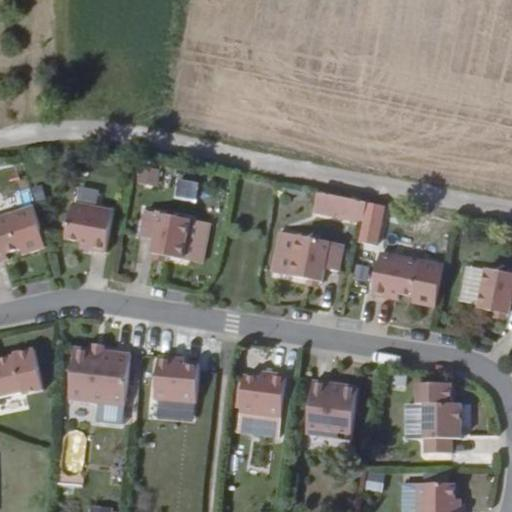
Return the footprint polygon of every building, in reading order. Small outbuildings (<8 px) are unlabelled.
[(139,167),(137,184),(160,186),(162,169),(139,167)] [(368,204),(319,194),(315,214),(364,224),(368,204)] [(382,207),(370,204),(367,220),(379,222),(382,207)] [(109,254),(115,213),(74,206),(69,242),(85,245),(84,250),(109,254)] [(182,261),(191,220),(147,210),(140,236),(153,239),(150,253),(153,254),(165,257),(182,261)] [(44,254),(48,247),(39,212),(0,221),(0,265),(11,263),(10,257),(24,253),(30,257),(44,254)] [(210,225),(191,220),(182,261),(201,265),(210,225)] [(271,272),(291,277),(299,237),(280,233),(271,272)] [(340,272),(345,246),(299,237),(291,277),(308,280),(321,283),(324,283),(327,269),(340,272)] [(421,299),(428,261),(385,252),(377,297),(403,303),(405,296),(421,299)] [(151,261),(163,264),(165,257),(153,254),(151,261)] [(511,302),(511,273),(485,269),(477,310),(494,314),(504,316),(509,317),(511,302)] [(320,290),(321,283),(308,280),(307,288),(320,290)] [(107,351),(108,343),(95,342),(94,350),(107,351)] [(107,351),(94,350),(80,349),(76,401),(131,405),(135,354),(107,351)] [(0,397),(30,391),(22,355),(0,360),(0,397)] [(189,365),(189,359),(164,357),(160,398),(201,402),(204,367),(189,365)] [(283,440),(290,379),(263,376),(262,383),(247,382),(241,436),(283,440)] [(331,391),(331,386),(319,385),(313,434),(357,440),(362,390),(349,388),(348,393),(331,391)] [(457,438),(465,438),(464,404),(427,405),(429,453),(458,453),(457,438)] [(367,489),(384,492),(387,475),(370,473),(367,489)] [(456,503),(456,488),(420,487),(419,511),(461,511),(462,503),(456,503)]
